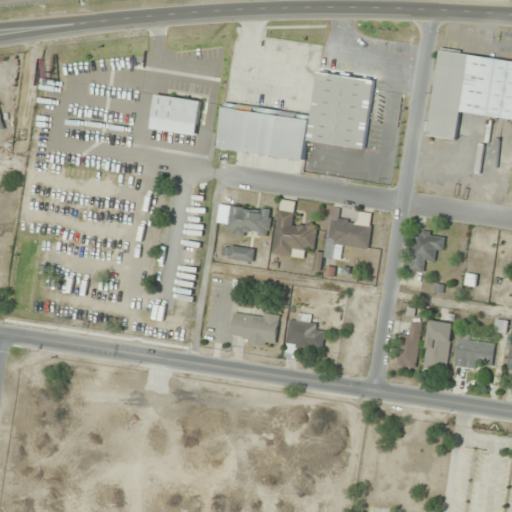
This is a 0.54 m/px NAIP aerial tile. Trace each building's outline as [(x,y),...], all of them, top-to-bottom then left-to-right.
[(511,119),(511,60),(440,51),(428,136),(457,140),(461,112),(511,119)] [(317,72),(307,140),(365,149),(374,81),(317,72)] [(156,94),(150,129),(196,136),(201,101),(156,94)] [(304,258),(306,248),(315,249),(318,225),(295,222),(298,200),(280,198),(272,253),(304,258)] [(227,232),(268,239),(273,210),(232,203),(227,232)] [(324,258),(342,260),(344,246),(370,248),(372,222),(339,219),(340,208),(329,207),(324,258)] [(410,270),(425,271),(426,260),(434,261),(436,250),(444,251),(446,234),(415,230),(410,270)] [(222,257),(253,261),(255,248),(224,244),(222,257)] [(466,285),(476,285),(477,274),(467,274),(466,285)] [(277,345),(280,315),(235,311),(232,340),(277,345)] [(317,329),(318,320),(291,316),(286,353),(297,355),(298,346),(323,350),(326,331),(317,329)] [(448,368),(453,323),(430,320),(424,366),(448,368)] [(401,365),(416,367),(422,324),(407,322),(401,365)] [(496,342),(459,335),(455,362),(491,369),(496,342)]
